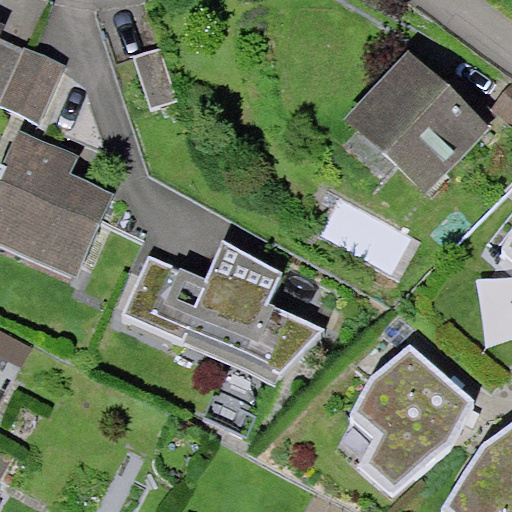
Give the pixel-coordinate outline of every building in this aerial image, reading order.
[(0,103),(24,48),(0,37),(0,103)] [(65,64),(24,48),(0,103),(0,104),(40,122),(65,64)] [(164,49),(135,57),(151,114),(180,106),(164,49)] [(424,193),(487,127),(407,52),(345,118),(424,193)] [(511,85),(488,116),(511,134),(511,85)] [(72,166),(13,139),(0,166),(0,257),(66,288),(106,203),(64,183),(72,166)] [(511,245),(503,263),(511,269),(511,308),(510,311),(511,311),(511,245)] [(278,286),(221,252),(204,293),(146,264),(122,326),(276,392),(320,343),(267,320),(278,286)] [(34,346),(0,327),(0,357),(21,369),(34,346)] [(468,409),(408,358),(368,387),(348,428),(378,448),(363,477),(392,504),(446,455),(468,409)] [(511,511),(511,435),(478,460),(449,511),(511,511)]
